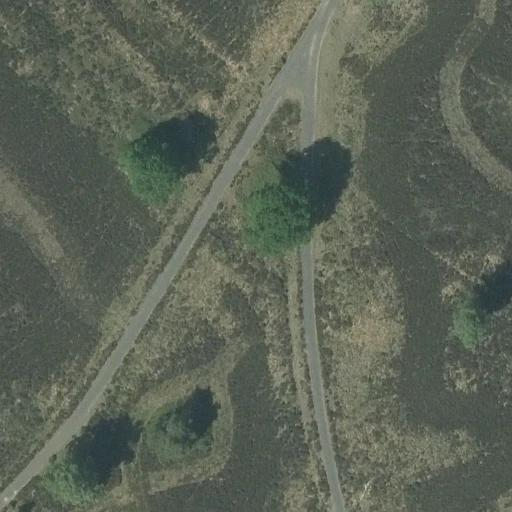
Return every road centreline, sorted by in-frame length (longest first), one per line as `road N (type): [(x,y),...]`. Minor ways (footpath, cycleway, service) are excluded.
road 1 (track): [(0,500),(101,381),(306,42)]
road 2 (track): [(337,511),(309,350),(306,42)]
